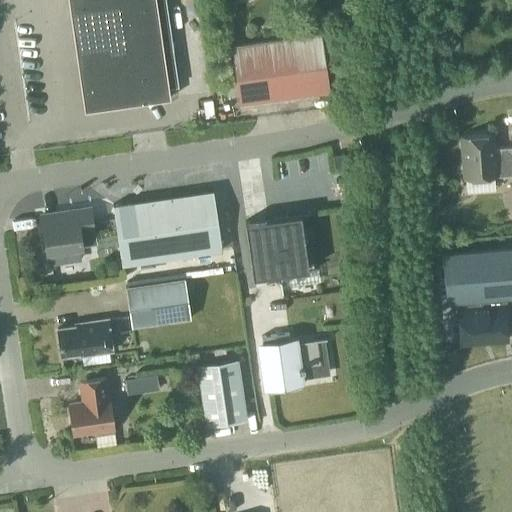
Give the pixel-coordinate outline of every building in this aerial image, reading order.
[(168,87),(155,0),(71,0),(87,109),(169,97),(168,87)] [(239,103),(328,90),(320,34),(231,46),(239,103)] [(511,130),(511,146),(496,148),(494,132),(459,135),(462,179),(511,174),(511,130)] [(334,167),(346,165),(344,153),(332,155),(334,167)] [(121,264),(221,249),(212,189),(112,204),(121,264)] [(82,246),(80,231),(93,229),(90,208),(41,215),(46,251),(48,251),(79,246),(82,246)] [(310,212),(310,211),(273,216),(273,217),(244,221),(252,276),(318,267),(317,266),(307,267),(300,214),(310,212)] [(511,245),(441,251),(446,302),(456,301),(456,307),(505,304),(504,297),(511,296),(511,245)] [(125,287),(130,326),(190,318),(184,278),(125,287)] [(507,342),(505,304),(456,307),(459,346),(507,342)] [(57,328),(61,356),(79,353),(79,355),(111,350),(107,319),(75,323),(75,325),(57,328)] [(261,340),(255,341),(262,388),(268,387),(269,391),(296,387),(296,383),(304,382),(303,378),(302,369),(322,366),(318,340),(324,339),(326,339),(326,337),(298,341),(297,337),(297,334),(293,335),(289,336),(288,332),(261,336),(261,340)] [(237,358),(196,364),(205,424),(246,418),(237,358)] [(73,434),(94,431),(96,447),(116,444),(109,398),(108,398),(105,377),(79,381),(82,402),(68,404),(73,434)] [(125,380),(127,394),(139,393),(137,378),(125,380)] [(511,511),(511,423),(455,428),(461,511),(511,511)]
